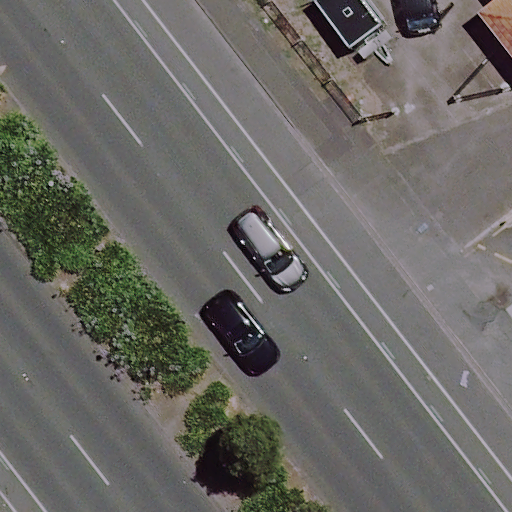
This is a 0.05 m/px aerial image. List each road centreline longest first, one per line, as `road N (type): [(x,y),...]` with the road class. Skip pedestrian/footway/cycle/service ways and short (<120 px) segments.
road 1 (secondary): [(29,0),(422,511)]
road 2 (secondary): [(130,511),(0,341)]
